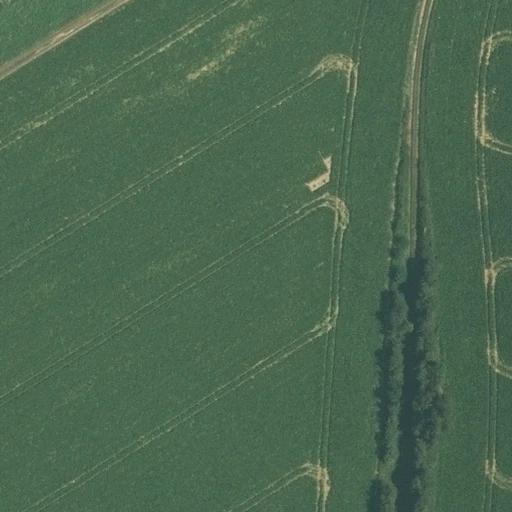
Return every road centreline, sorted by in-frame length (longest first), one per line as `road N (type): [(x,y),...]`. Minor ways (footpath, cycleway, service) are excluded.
road 1 (track): [(428,0),(418,70),(406,511)]
road 2 (track): [(118,0),(0,73)]
